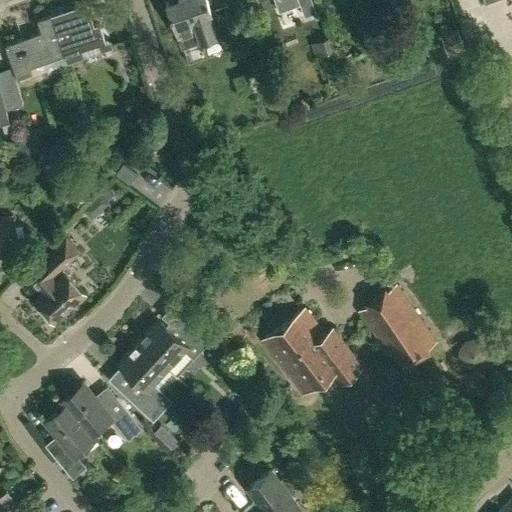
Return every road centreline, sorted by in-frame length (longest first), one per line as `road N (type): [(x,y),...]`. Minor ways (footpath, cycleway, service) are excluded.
road 1 (residential): [(53,365),(141,280),(195,178),(194,150),(134,0)]
road 2 (residential): [(79,511),(21,432),(18,393)]
